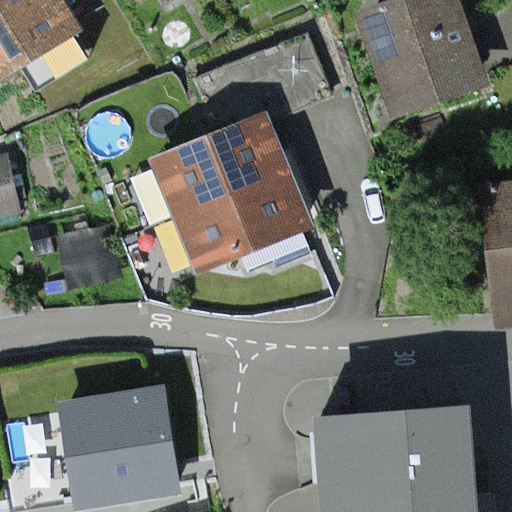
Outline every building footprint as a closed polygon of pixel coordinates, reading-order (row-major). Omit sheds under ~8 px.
[(64,0),(0,0),(0,76),(81,30),(64,0)] [(432,0),(407,8),(370,20),(398,107),(476,82),(448,0),(432,0)] [(229,135),(263,122),(330,94),(305,35),(190,83),(211,128),(225,124),(229,135)] [(229,135),(161,162),(182,214),(284,174),(280,166),(263,122),(229,135)] [(287,181),(284,174),(182,214),(172,218),(182,244),(192,240),(202,267),(304,226),(287,181)] [(511,186),(493,188),(501,311),(511,310),(511,186)] [(156,389),(68,406),(86,503),(175,486),(156,389)] [(482,511),(473,393),(316,405),(324,511),(482,511)]
